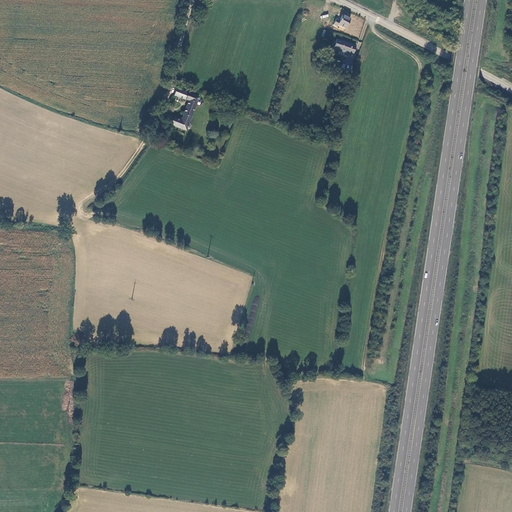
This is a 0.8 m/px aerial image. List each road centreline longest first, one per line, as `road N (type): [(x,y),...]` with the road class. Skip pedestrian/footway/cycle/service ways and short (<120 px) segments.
road 1 (trunk): [(469,0),(392,511)]
road 2 (trunk): [(405,511),(481,0)]
road 3 (track): [(363,381),(419,67),(374,29),(370,15)]
road 4 (unclassified): [(340,0),(511,89)]
